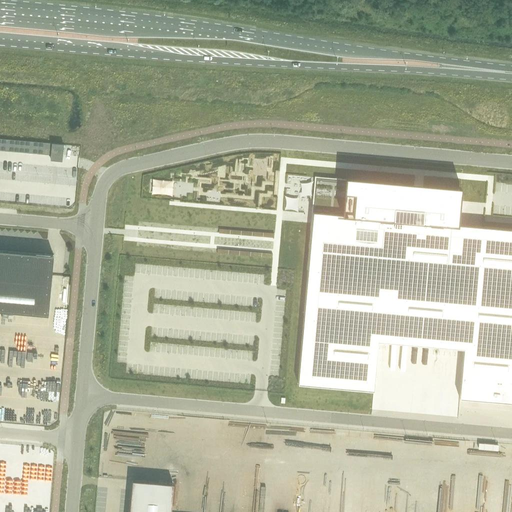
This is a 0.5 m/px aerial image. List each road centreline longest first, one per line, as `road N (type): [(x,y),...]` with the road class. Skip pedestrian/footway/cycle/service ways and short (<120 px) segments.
road 1 (primary): [(511,70),(0,6)]
road 2 (primary): [(0,39),(511,72)]
road 3 (unclassified): [(511,162),(237,143),(116,171),(102,187),(98,227)]
road 4 (unclassified): [(82,396),(511,435)]
road 5 (unclassified): [(98,227),(82,396)]
